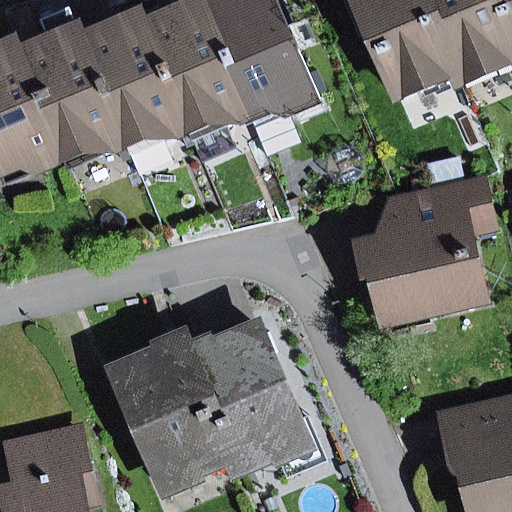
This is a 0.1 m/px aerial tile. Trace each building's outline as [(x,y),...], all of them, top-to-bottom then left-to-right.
[(175,14),(202,3),(200,0),(180,0),(171,4),(175,14)] [(237,0),(206,13),(249,113),(268,102),(287,110),(313,99),(270,0),(237,0)] [(432,74),(453,65),(458,76),(460,82),(462,81),(426,0),(357,0),(398,96),(435,80),(432,74)] [(494,60),(511,52),(511,39),(495,0),(426,0),(462,81),(497,66),(494,60)] [(511,0),(495,0),(511,39),(511,0)] [(175,14),(144,27),(189,131),(190,127),(207,119),(229,122),(249,113),(206,13),(202,3),(175,14)] [(112,28),(139,17),(134,6),(107,18),(112,28)] [(112,28),(82,41),(126,144),(145,134),(165,141),(189,131),(144,27),(140,17),(139,17),(112,28)] [(51,42),(77,31),(72,21),(47,32),(51,42)] [(51,42),(20,55),(65,158),(83,147),(103,154),(126,144),(82,41),(78,30),(77,31),(51,42)] [(0,51),(16,45),(12,35),(0,39),(0,51)] [(20,160),(39,169),(65,158),(20,55),(16,45),(0,51),(0,170),(0,171),(20,160)] [(499,71),(511,65),(511,52),(494,60),(497,66),(499,71)] [(437,85),(458,76),(453,65),(432,74),(435,80),(437,85)] [(249,113),(258,127),(289,114),(287,110),(268,102),(249,113)] [(190,127),(196,141),(230,126),(229,122),(207,119),(190,127)] [(126,144),(133,159),(167,145),(165,141),(145,134),(126,144)] [(65,158),(71,173),(105,158),(103,154),(83,147),(65,158)] [(0,171),(8,187),(41,173),(39,169),(20,160),(0,171)] [(421,305),(423,314),(431,312),(484,300),(469,235),(493,229),(482,182),(391,203),(399,237),(362,245),(368,274),(377,272),(386,313),(421,305)] [(388,322),(391,321),(393,334),(434,324),(431,312),(423,314),(421,305),(386,313),(388,322)] [(191,351),(189,347),(187,348),(234,458),(240,472),(279,455),(277,448),(305,436),(259,328),(208,350),(210,354),(195,360),(191,351)] [(171,354),(187,348),(183,338),(167,345),(169,350),(171,354)] [(195,360),(210,354),(208,350),(206,345),(191,351),(195,360)] [(196,474),(234,458),(187,348),(171,354),(169,350),(117,372),(163,480),(193,467),(196,474)] [(511,511),(511,401),(451,415),(458,449),(450,455),(449,463),(453,471),(464,474),(472,506),(473,511),(511,511)] [(450,455),(458,449),(451,415),(438,418),(449,463),(450,455)] [(82,511),(75,479),(90,476),(80,431),(12,447),(21,489),(6,493),(10,511),(82,511)] [(308,443),(305,436),(277,448),(279,455),(282,460),(308,449),(306,444),(308,443)] [(166,487),(169,486),(171,491),(198,479),(196,474),(193,467),(163,480),(166,487)] [(82,511),(97,507),(90,476),(75,479),(82,511)]
